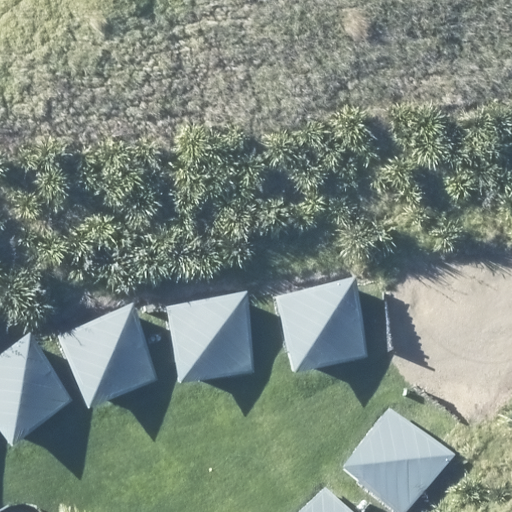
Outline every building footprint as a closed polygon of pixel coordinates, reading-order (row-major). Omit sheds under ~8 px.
[(378,363),(363,288),(280,304),(294,379),(378,363)] [(264,381),(259,305),(172,312),(178,388),(264,381)] [(156,390),(132,317),(63,339),(86,412),(156,390)] [(73,414),(38,349),(0,369),(0,439),(5,449),(73,414)] [(414,511),(453,468),(395,417),(346,474),(389,511),(414,511)] [(343,511),(327,495),(310,511),(343,511)]
